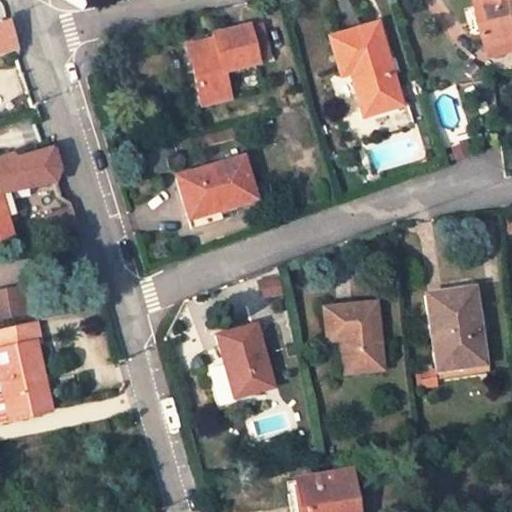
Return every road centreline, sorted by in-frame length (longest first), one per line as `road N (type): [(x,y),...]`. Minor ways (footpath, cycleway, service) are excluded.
road 1 (residential): [(511,186),(383,204),(122,303)]
road 2 (residential): [(40,39),(122,303)]
road 3 (residential): [(122,303),(181,511)]
road 4 (residential): [(200,0),(40,39)]
